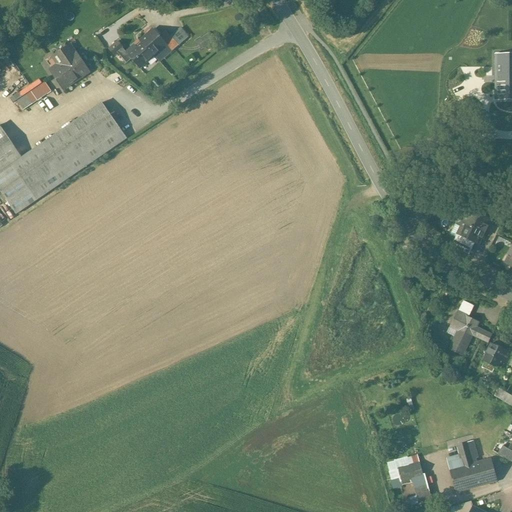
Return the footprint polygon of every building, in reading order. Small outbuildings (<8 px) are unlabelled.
[(159,37),(152,30),(140,41),(142,43),(143,43),(154,56),(165,45),(166,45),(159,37)] [(179,45),(166,30),(159,37),(166,45),(165,45),(171,52),(179,45)] [(210,35),(202,39),(205,45),(213,40),(210,35)] [(118,41),(109,49),(114,55),(118,52),(123,48),(123,47),(118,41)] [(142,43),(134,50),(132,48),(126,52),(126,53),(127,53),(122,57),(127,63),(131,59),(140,68),(154,56),(143,43),(142,43)] [(75,54),(69,45),(54,56),(60,65),(51,71),(63,88),(89,71),(77,53),(75,54)] [(123,48),(118,52),(122,57),(127,53),(126,53),(126,52),(123,48)] [(511,54),(496,54),(497,99),(511,99),(511,54)] [(198,78),(209,70),(206,67),(196,75),(198,78)] [(46,81),(17,101),(24,111),(53,91),(46,81)] [(20,159),(12,164),(36,200),(127,138),(102,102),(20,159)] [(20,159),(0,130),(0,190),(16,214),(36,200),(12,164),(20,159)] [(435,196),(424,193),(422,204),(432,206),(435,196)] [(443,197),(435,196),(432,206),(440,210),(443,197)] [(491,220),(470,209),(464,222),(485,232),(491,220)] [(485,232),(464,222),(461,227),(458,234),(475,242),(479,244),(485,232)] [(475,242),(458,234),(461,227),(455,224),(450,234),(456,237),(452,244),(460,249),(463,244),(472,249),(475,242)] [(472,249),(463,244),(460,249),(469,255),(472,249)] [(465,316),(456,312),(449,327),(458,331),(465,316)] [(478,322),(465,316),(458,331),(449,350),(461,356),(471,335),(488,343),(492,335),(475,327),(478,322)] [(447,344),(434,339),(432,342),(435,349),(436,349),(435,352),(443,356),(447,344)] [(503,351),(490,345),(482,362),(497,369),(500,361),(505,352),(503,351)] [(511,359),(511,353),(504,349),(503,351),(505,352),(500,361),(509,366),(511,359)] [(511,398),(503,393),(500,398),(511,405),(511,398)] [(467,443),(458,445),(462,457),(459,458),(461,462),(463,462),(464,467),(470,466),(473,465),(467,443)] [(511,450),(503,446),(498,454),(511,462),(511,461),(511,450)] [(473,465),(470,466),(475,486),(496,480),(490,460),(473,465)] [(419,461),(390,469),(395,486),(410,482),(412,487),(426,483),(419,461)] [(464,467),(452,471),(457,491),(475,486),(470,466),(464,467)] [(426,485),(416,488),(419,498),(429,495),(426,485)] [(411,498),(404,499),(405,509),(412,508),(411,498)] [(471,502),(454,507),(455,511),(471,511),(473,509),(473,508),(471,502)]
